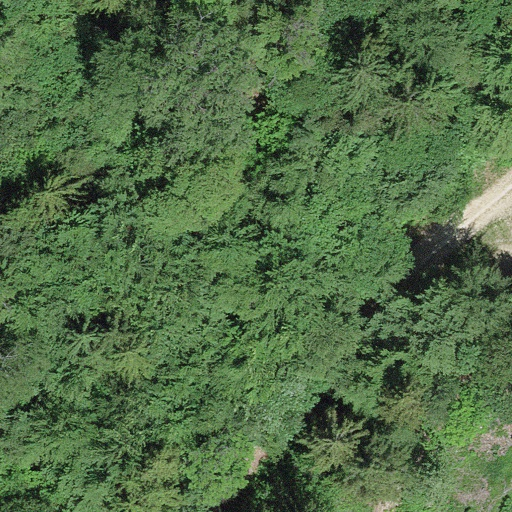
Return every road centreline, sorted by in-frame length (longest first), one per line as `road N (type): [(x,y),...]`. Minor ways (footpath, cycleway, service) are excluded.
road 1 (track): [(511,186),(379,307),(191,511)]
road 2 (track): [(396,511),(511,274)]
